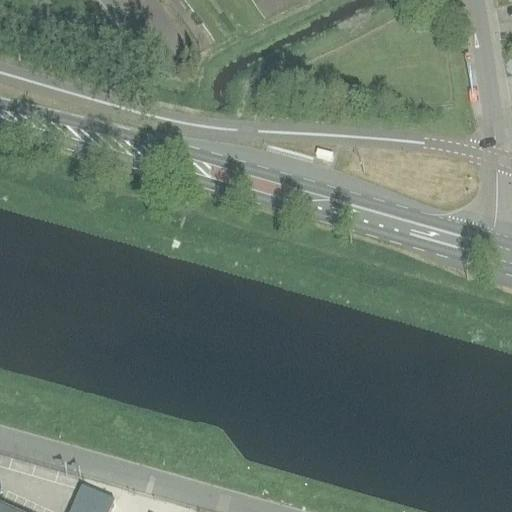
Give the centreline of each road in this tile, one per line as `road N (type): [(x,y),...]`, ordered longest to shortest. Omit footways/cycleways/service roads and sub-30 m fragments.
road 1 (unclassified): [(497,159),(422,143),(188,125),(0,73)]
road 2 (secondary): [(299,198),(0,116)]
road 3 (unclassified): [(253,511),(0,439)]
road 4 (secondary): [(299,198),(485,249)]
road 5 (tertiary): [(497,159),(473,0)]
